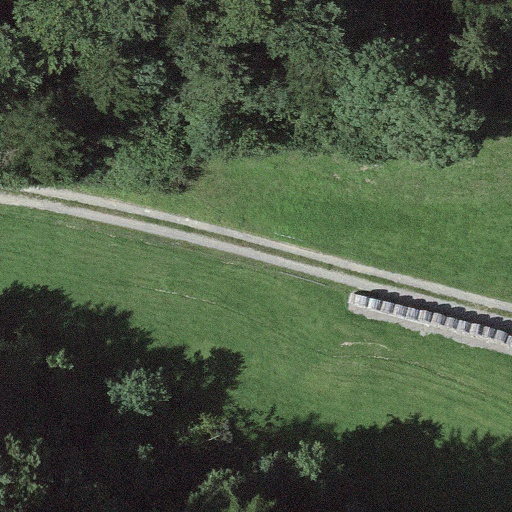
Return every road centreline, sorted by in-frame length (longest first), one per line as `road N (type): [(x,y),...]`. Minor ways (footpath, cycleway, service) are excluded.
road 1 (track): [(0,197),(341,263),(511,310)]
road 2 (track): [(511,35),(457,31),(399,0)]
